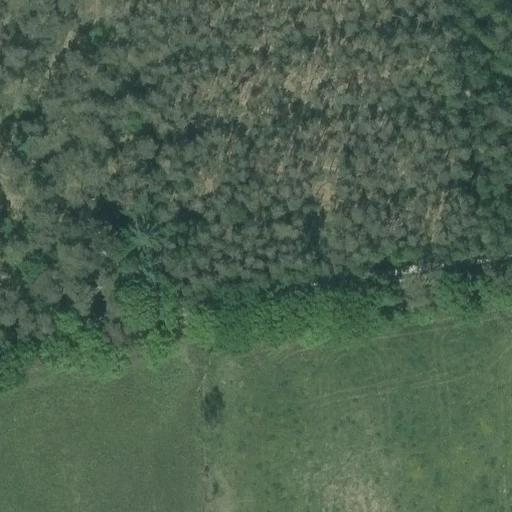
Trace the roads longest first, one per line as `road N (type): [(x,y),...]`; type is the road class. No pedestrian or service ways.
road 1 (track): [(511,264),(0,348)]
road 2 (track): [(445,0),(474,270)]
